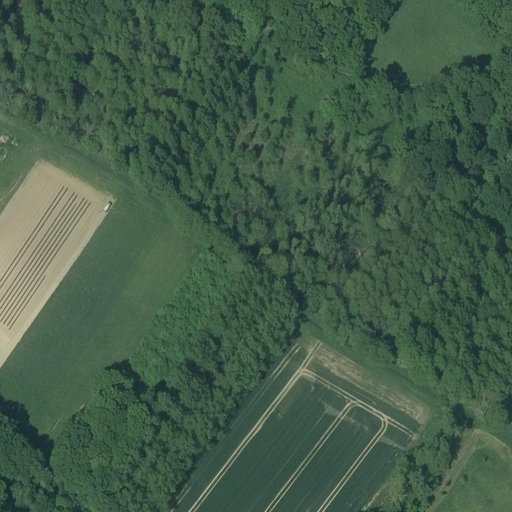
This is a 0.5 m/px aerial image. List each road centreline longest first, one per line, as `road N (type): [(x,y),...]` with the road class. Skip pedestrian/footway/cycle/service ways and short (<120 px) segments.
road 1 (track): [(214,0),(361,79),(406,92),(454,92),(511,74)]
road 2 (unclassified): [(90,511),(0,423)]
